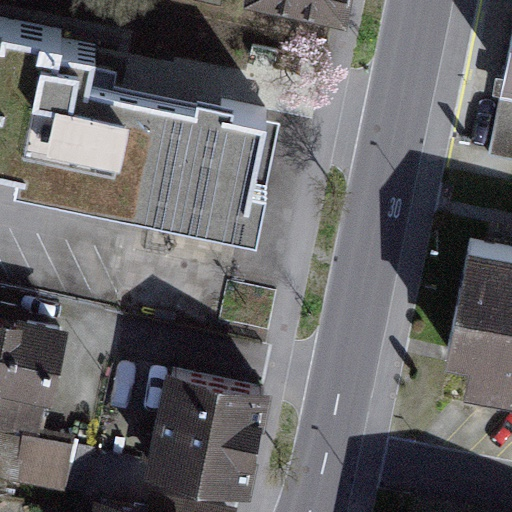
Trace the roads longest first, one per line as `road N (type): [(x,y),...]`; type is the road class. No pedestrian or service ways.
road 1 (tertiary): [(419,0),(325,450)]
road 2 (residential): [(325,450),(511,482)]
